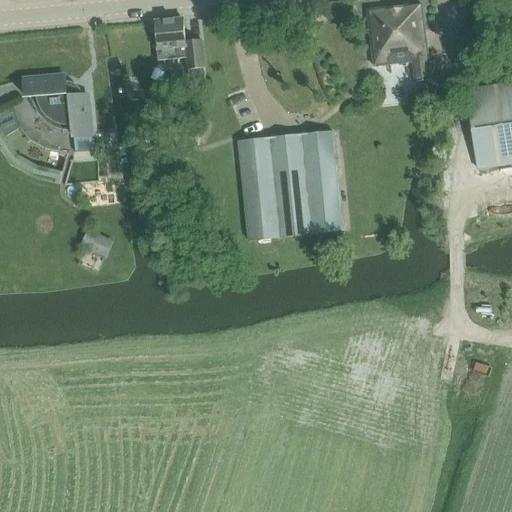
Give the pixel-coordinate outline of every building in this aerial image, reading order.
[(432,82),(423,5),(370,11),(376,68),(416,63),(419,83),(432,82)] [(183,19),(155,22),(159,62),(187,59),(188,71),(190,70),(205,69),(206,69),(204,41),(186,43),(183,19)] [(153,66),(154,78),(168,77),(167,65),(153,66)] [(205,69),(190,70),(191,82),(207,80),(205,69)] [(27,98),(11,101),(13,114),(18,126),(25,136),(35,144),(47,150),(59,153),(72,153),(76,138),(77,153),(95,151),(94,136),(90,96),(83,96),(80,89),(74,84),(66,83),(66,76),(26,80),(27,98)] [(479,171),(511,165),(511,85),(467,93),(479,171)] [(192,121),(183,140),(198,147),(207,128),(192,121)] [(335,133),(239,143),(250,242),(346,232),(335,133)] [(95,236),(89,248),(109,257),(115,245),(95,236)]
